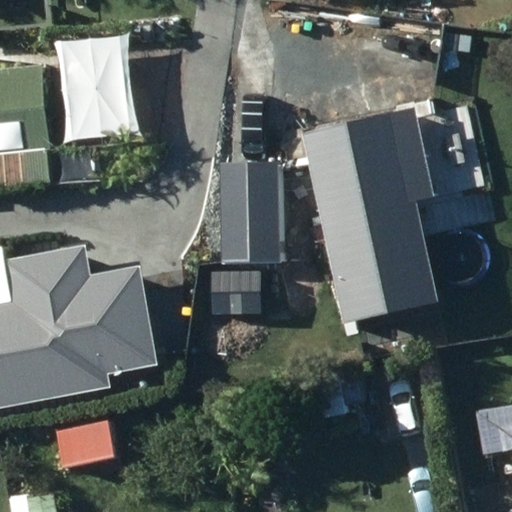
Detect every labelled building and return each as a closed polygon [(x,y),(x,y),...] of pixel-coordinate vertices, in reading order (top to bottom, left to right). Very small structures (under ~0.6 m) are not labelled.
[(511,0),(493,0),(494,9),(511,6),(511,0)] [(56,68),(0,73),(0,160),(63,155),(56,68)] [(231,171),(231,297),(237,297),(237,328),(265,328),(265,336),(286,336),(286,301),(296,301),(296,277),(339,268),(333,242),(339,241),(359,331),(457,309),(435,207),(452,204),(431,113),(283,146),(288,171),(231,171)] [(186,307),(152,312),(164,396),(198,392),(186,307)] [(340,325),(294,330),(299,369),(345,364),(340,325)] [(367,375),(313,385),(321,425),(362,417),(360,407),(373,405),(367,375)] [(511,410),(487,416),(497,462),(511,458),(511,410)] [(116,419),(58,431),(67,476),(125,464),(116,419)] [(53,428),(30,431),(32,445),(55,441),(53,428)] [(64,511),(62,494),(16,501),(18,511),(64,511)]
